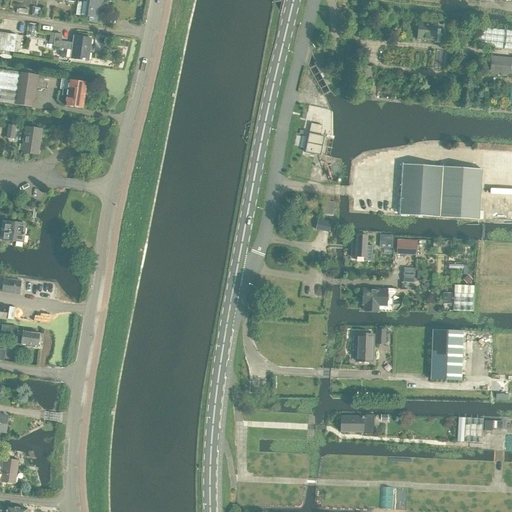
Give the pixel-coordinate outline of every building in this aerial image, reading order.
[(79,0),(83,0),(81,16),(89,17),(89,21),(98,23),(98,18),(100,18),(99,18),(101,1),(102,1),(102,0),(79,0)] [(417,39),(435,41),(436,34),(442,34),(442,36),(450,36),(451,25),(443,24),(443,25),(438,25),(439,24),(419,22),(417,39)] [(474,37),(475,27),(464,26),(464,36),(474,37)] [(478,47),(511,50),(511,30),(480,27),(478,47)] [(0,50),(15,52),(17,35),(0,32),(0,50)] [(62,35),(51,34),(50,44),(54,44),(54,47),(73,49),(71,59),(88,61),(91,38),(74,36),(74,43),(62,41),(62,35)] [(490,74),(510,76),(511,76),(511,57),(492,56),(490,74)] [(372,80),(373,67),(359,66),(357,78),(363,79),(362,89),(367,89),(368,80),(372,80)] [(0,89),(0,103),(32,108),(37,75),(0,70),(0,88),(0,89)] [(66,106),(82,109),(86,83),(70,80),(68,90),(63,89),(62,95),(67,95),(66,106)] [(308,134),(305,150),(304,153),(320,156),(324,137),(320,136),(322,127),(314,125),(314,127),(310,127),(309,134),(308,134)] [(9,126),(7,138),(15,140),(17,127),(9,126)] [(27,128),(23,153),(39,155),(43,131),(27,128)] [(400,200),(398,215),(478,221),(482,171),(402,165),(400,200)] [(23,198),(22,209),(29,210),(30,200),(23,198)] [(323,201),(321,215),(333,216),(334,202),(323,201)] [(317,220),(315,230),(318,230),(329,232),(329,233),(331,223),(317,220)] [(0,239),(15,241),(15,246),(21,247),(22,242),(23,235),(25,235),(26,229),(24,228),(25,224),(3,221),(2,233),(0,232),(0,239)] [(352,235),(351,257),(364,258),(364,262),(372,262),(373,247),(366,246),(366,236),(352,235)] [(380,248),(392,248),(392,236),(380,236),(380,248)] [(417,242),(397,241),(396,254),(416,255),(417,242)] [(414,283),(414,268),(403,268),(403,283),(414,283)] [(4,279),(2,292),(19,295),(21,281),(4,279)] [(454,286),(453,311),(472,312),(473,286),(454,286)] [(363,289),(362,305),(364,305),(364,311),(378,312),(378,306),(386,306),(387,291),(363,289)] [(443,294),(443,304),(451,304),(451,294),(443,294)] [(430,374),(430,380),(460,381),(463,331),(432,330),(430,374)] [(18,331),(17,336),(22,337),(21,345),(39,347),(39,345),(40,344),(41,341),(40,340),(40,334),(18,331)] [(357,334),(356,362),(372,362),(373,335),(357,334)] [(340,432),(363,433),(363,432),(364,432),(364,435),(373,435),(374,416),(365,415),(365,418),(363,418),(363,417),(341,417),(340,432)] [(458,417),(457,441),(482,443),(483,419),(458,417)] [(484,420),(484,431),(492,431),(492,428),(492,421),(484,420)] [(492,421),(492,428),(502,429),(503,421),(492,421)] [(18,461),(5,459),(5,457),(0,456),(0,474),(2,475),(1,481),(15,483),(18,461)]
